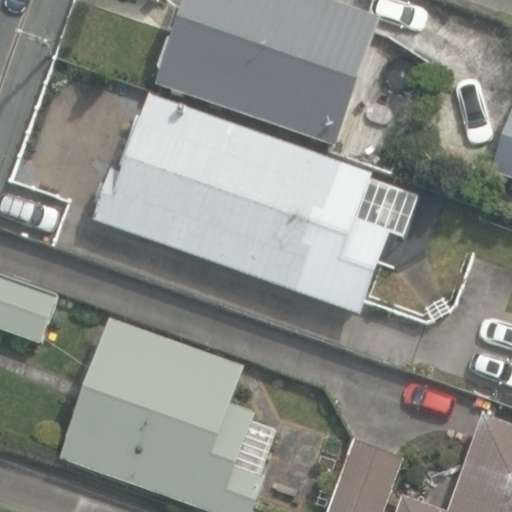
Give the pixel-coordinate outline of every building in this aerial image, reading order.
[(186,0),(156,90),(333,152),(378,24),(309,0),(186,0)] [(375,177),(152,97),(143,123),(138,121),(122,168),(129,171),(127,178),(113,173),(96,221),(365,317),(394,234),(359,221),(375,177)] [(511,123),(495,172),(511,178),(511,123)] [(0,329),(44,345),(61,298),(0,276),(0,329)] [(249,375),(109,326),(61,463),(201,511),(255,511),(265,484),(238,475),(259,416),(237,408),(249,375)] [(403,511),(511,511),(511,428),(488,419),(453,511),(444,511),(408,499),(403,511)] [(336,511),(387,511),(406,460),(362,444),(336,511)]
